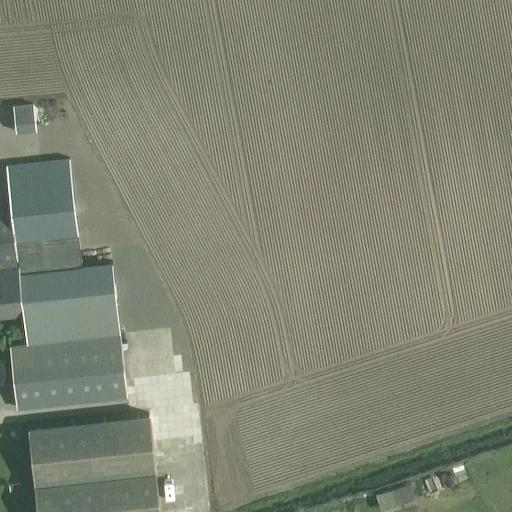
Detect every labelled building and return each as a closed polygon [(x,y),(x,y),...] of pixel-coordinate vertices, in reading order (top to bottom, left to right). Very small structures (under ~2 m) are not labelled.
[(13,106),(16,131),(37,129),(34,104),(13,106)] [(77,234),(70,158),(7,165),(14,225),(0,226),(0,309),(6,309),(7,314),(60,309),(56,266),(71,265),(68,235),(77,234)] [(87,253),(92,305),(116,302),(111,251),(87,253)] [(11,346),(17,407),(127,395),(121,334),(11,346)] [(29,426),(38,511),(160,511),(149,413),(29,426)]
